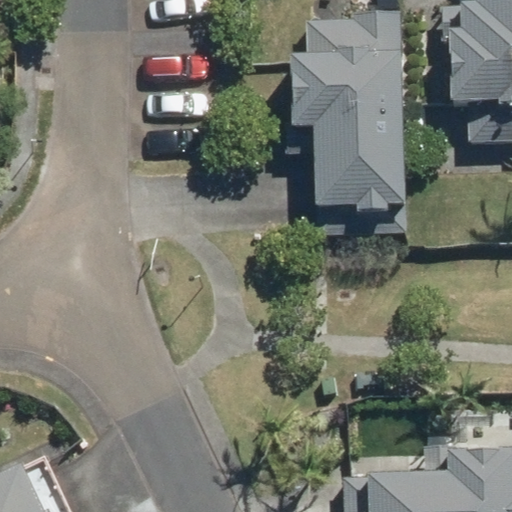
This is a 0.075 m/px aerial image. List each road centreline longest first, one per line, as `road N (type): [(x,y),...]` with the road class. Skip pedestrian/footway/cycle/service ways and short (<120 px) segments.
road 1 (residential): [(195,511),(71,253)]
road 2 (residential): [(87,0),(87,182),(71,253)]
